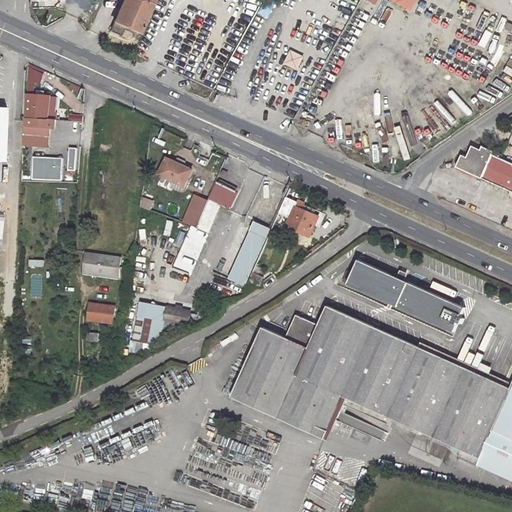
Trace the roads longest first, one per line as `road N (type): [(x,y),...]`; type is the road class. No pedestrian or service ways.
road 1 (residential): [(377,211),(273,291),(98,394),(0,435)]
road 2 (primary): [(0,26),(285,157)]
road 3 (track): [(76,249),(99,71)]
road 4 (primary): [(377,211),(511,273)]
road 5 (residential): [(394,193),(511,103)]
road 6 (primary): [(511,246),(394,193)]
